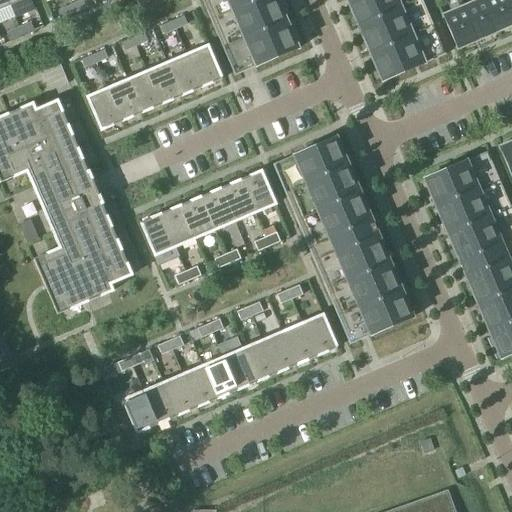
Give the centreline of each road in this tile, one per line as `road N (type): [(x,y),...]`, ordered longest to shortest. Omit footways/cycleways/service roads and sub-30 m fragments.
road 1 (residential): [(173,468),(459,346)]
road 2 (residential): [(459,346),(372,144)]
road 3 (residential): [(156,161),(345,81)]
road 4 (residential): [(372,144),(511,84)]
